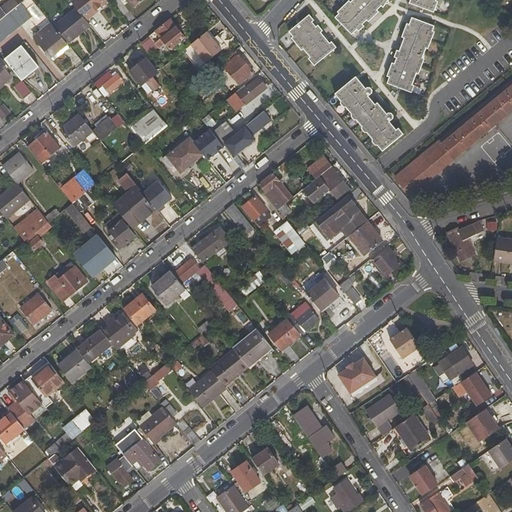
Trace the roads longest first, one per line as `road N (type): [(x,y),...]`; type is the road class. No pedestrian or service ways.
road 1 (residential): [(0,381),(318,121)]
road 2 (residential): [(0,142),(175,0)]
road 3 (residential): [(311,371),(406,511)]
road 4 (residential): [(180,478),(311,371)]
road 5 (residential): [(311,371),(436,270)]
road 6 (residential): [(318,121),(414,239)]
